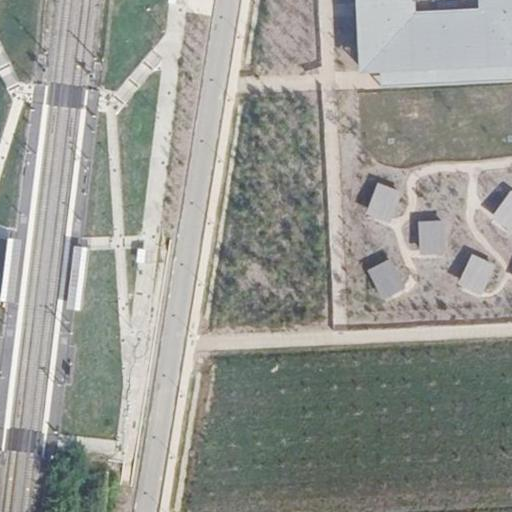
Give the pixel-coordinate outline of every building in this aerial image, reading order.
[(511,0),(355,0),(358,73),(511,65),(511,0)] [(380,182),(367,210),(381,216),(392,221),(404,193),(380,182)] [(511,192),(495,216),(506,225),(511,229),(511,192)] [(447,222),(420,221),(420,250),(433,250),(447,250),(447,222)] [(473,254),(461,280),(471,284),(484,291),(496,264),(473,254)] [(388,260),(369,273),(383,296),(393,290),(403,283),(388,260)]
